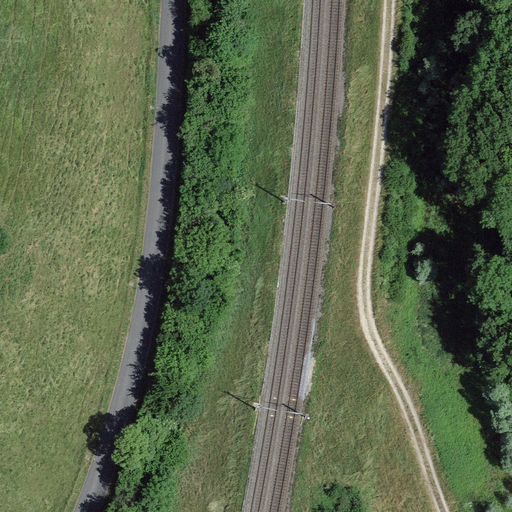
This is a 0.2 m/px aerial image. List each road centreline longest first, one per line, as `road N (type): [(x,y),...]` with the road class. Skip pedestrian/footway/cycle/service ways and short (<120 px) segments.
road 1 (track): [(389,0),(361,298),(439,511)]
road 2 (unclassified): [(91,511),(150,317),(172,0)]
